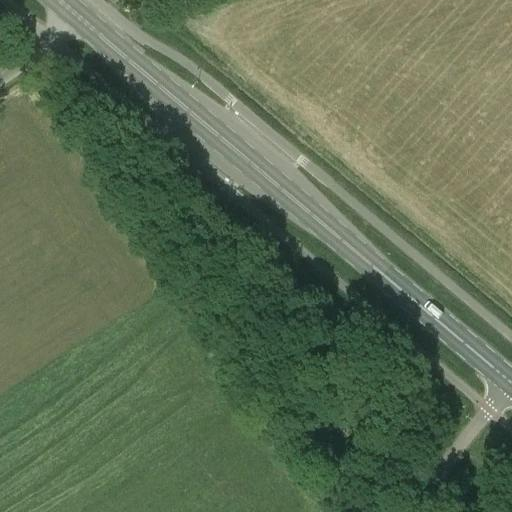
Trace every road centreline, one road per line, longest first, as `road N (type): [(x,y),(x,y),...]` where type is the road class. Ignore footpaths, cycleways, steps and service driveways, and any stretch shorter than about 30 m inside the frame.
road 1 (primary): [(511,380),(58,0)]
road 2 (unclassified): [(422,511),(444,464),(511,385)]
